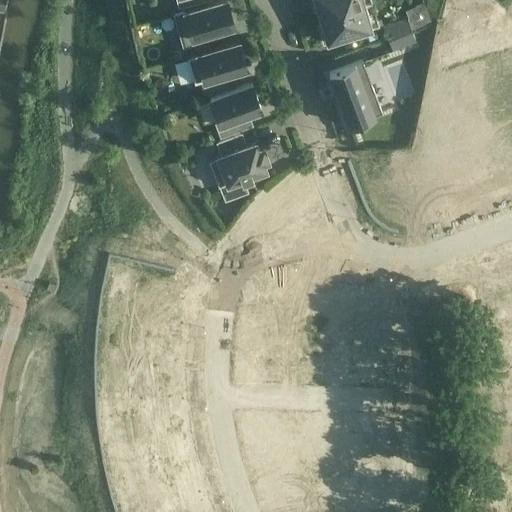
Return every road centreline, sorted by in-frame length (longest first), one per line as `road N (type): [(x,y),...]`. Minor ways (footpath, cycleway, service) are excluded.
road 1 (residential): [(246,511),(224,441),(217,380),(226,285),(258,252),(342,222)]
road 2 (residential): [(342,222),(264,0)]
road 3 (residential): [(511,227),(396,260),(370,251),(342,222)]
